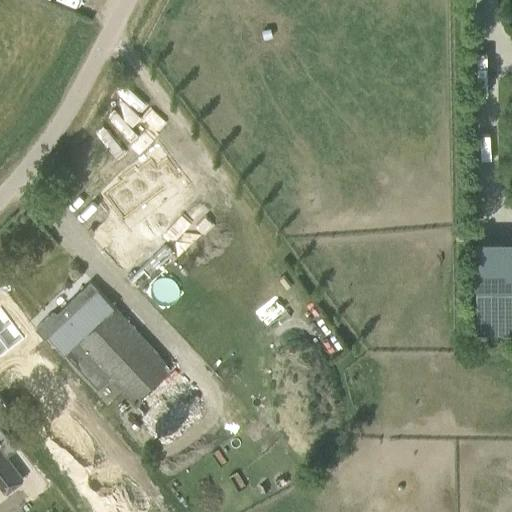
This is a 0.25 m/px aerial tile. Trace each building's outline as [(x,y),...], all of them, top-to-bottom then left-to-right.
[(124,186),(107,199),(126,224),(183,181),(169,162),(158,170),(153,164),(140,174),(137,171),(121,183),(124,186)] [(178,244),(136,282),(294,454),(310,440),(315,446),(341,422),(178,244)] [(98,288),(47,336),(97,389),(148,343),(98,288)] [(0,340),(0,372),(9,366),(22,384),(29,378),(53,409),(75,391),(44,350),(22,366),(17,360),(19,359),(4,340),(1,342),(0,340)] [(0,483),(5,490),(12,485),(23,478),(19,473),(6,456),(17,447),(0,425),(0,483)]
